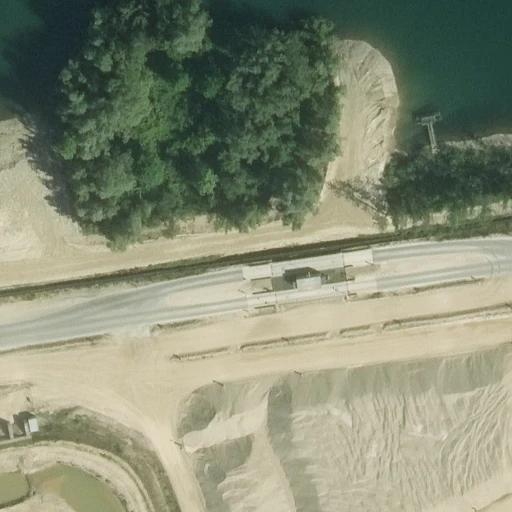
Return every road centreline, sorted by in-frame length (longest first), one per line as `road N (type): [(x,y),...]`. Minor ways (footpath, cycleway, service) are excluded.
road 1 (track): [(511,250),(0,334)]
road 2 (unknown): [(511,323),(456,323),(143,372)]
road 3 (unknown): [(143,372),(195,511)]
